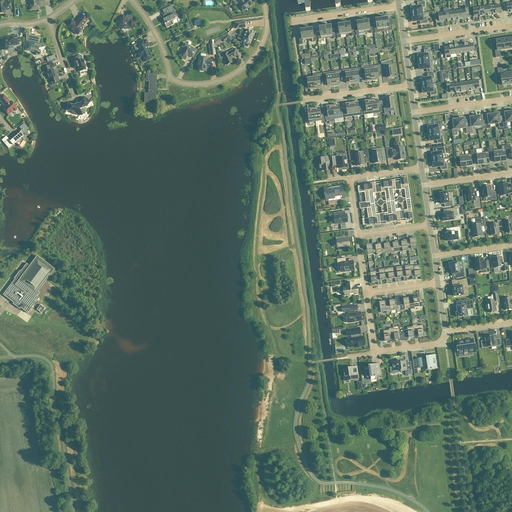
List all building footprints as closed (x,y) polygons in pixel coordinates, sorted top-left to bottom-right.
[(28,0),(30,10),(36,10),(36,7),(45,6),(44,1),(48,0),(28,0)] [(246,9),(252,5),(248,0),(244,0),(235,0),(239,4),(238,5),(240,8),(240,9),(241,11),(242,11),(243,12),(243,11),(244,11),(246,10),(246,9)] [(6,10),(11,10),(10,2),(4,3),(4,1),(0,1),(0,13),(5,13),(5,9),(6,9),(6,10)] [(412,15),(423,13),(423,8),(425,8),(424,2),(417,3),(418,6),(411,7),(411,8),(410,8),(410,12),(411,12),(412,15)] [(171,6),(166,8),(169,13),(163,15),(162,17),(163,19),(162,20),(166,28),(173,25),(171,21),(174,19),(175,17),(174,17),(176,16),(171,6)] [(465,10),(460,11),(461,19),(466,18),(466,17),(469,17),(469,16),(468,7),(465,7),(465,10)] [(439,22),(445,21),(444,13),(438,14),(438,9),(434,9),(435,17),(438,17),(439,22)] [(413,21),(413,22),(420,21),(420,25),(427,24),(427,18),(424,18),(423,13),(412,15),(412,17),(411,17),(412,21),(413,21)] [(77,35),(79,34),(80,34),(81,34),(82,33),(82,32),(82,31),(81,30),(82,29),(81,28),(87,20),(81,16),(75,24),(72,21),(67,27),(77,35)] [(129,30),(130,29),(135,25),(127,16),(125,18),(123,16),(116,22),(122,29),(124,27),(126,29),(127,30),(128,30),(129,30)] [(387,17),(381,18),(383,29),(383,32),(392,31),(392,25),(389,25),(387,17)] [(383,29),(381,18),(376,19),(377,27),(374,27),(375,33),(383,32),(383,29)] [(369,20),(363,21),(364,33),(365,33),(364,32),(370,31),(370,34),(374,33),(373,28),(370,28),(369,20)] [(359,34),(364,33),(363,21),(357,22),(358,30),(355,30),(356,36),(359,36),(359,34)] [(345,35),(344,23),(338,24),(339,32),(336,33),(337,39),(340,38),(340,35),(345,35)] [(344,23),(345,35),(351,34),(352,37),(355,36),(354,30),(351,31),(350,23),(344,23)] [(325,26),(327,38),(333,38),(333,39),(336,39),(335,33),(332,33),(331,25),(325,26)] [(323,39),(327,38),(325,26),(319,27),(320,35),(317,35),(318,42),(324,41),(323,39)] [(306,29),(308,40),(311,39),(312,42),(317,41),(316,35),(313,36),(312,28),(306,29)] [(308,40),(306,29),(300,30),(302,39),(299,39),(299,45),(303,45),(302,41),(308,40)] [(254,33),(247,30),(242,42),(244,43),(243,46),(247,47),(248,44),(249,45),(254,33)] [(40,55),(45,47),(43,46),(42,46),(41,45),(39,44),(38,44),(39,40),(38,39),(37,39),(34,38),(34,37),(33,37),(32,36),(30,36),(29,36),(26,36),(26,49),(27,49),(27,51),(28,51),(30,51),(31,51),(32,52),(33,52),(34,52),(36,53),(35,54),(36,54),(36,55),(37,56),(38,56),(39,55),(40,55)] [(1,39),(3,47),(4,47),(3,48),(3,50),(4,50),(7,50),(8,49),(7,46),(14,45),(15,46),(19,45),(18,40),(18,41),(15,42),(15,41),(14,41),(13,37),(1,39)] [(500,50),(511,49),(511,48),(511,37),(496,40),(497,51),(495,51),(496,58),(501,57),(500,50)] [(136,51),(139,58),(142,56),(145,62),(152,59),(146,47),(148,46),(146,40),(144,42),(143,41),(136,44),(139,50),(136,51)] [(197,51),(184,43),(182,47),(184,48),(179,56),(182,57),(182,58),(182,59),(184,60),(185,60),(188,55),(190,57),(192,58),(197,51)] [(462,45),(458,46),(458,45),(454,45),(455,46),(456,54),(463,53),(462,45)] [(238,54),(235,49),(228,53),(228,52),(224,54),(223,52),(219,54),(218,55),(221,60),(221,59),(222,58),(226,65),(233,62),(231,58),(238,54)] [(424,54),(418,55),(418,56),(417,56),(417,60),(418,60),(419,62),(432,61),(430,50),(424,50),(424,54)] [(81,56),(71,59),(74,69),(77,68),(79,72),(86,70),(84,66),(85,66),(83,60),(82,60),(81,56)] [(199,71),(200,71),(201,72),(202,72),(203,72),(204,71),(206,72),(206,67),(211,68),(213,60),(208,59),(199,57),(197,66),(198,66),(197,70),(199,71)] [(432,61),(419,62),(419,65),(418,65),(419,69),(420,69),(420,70),(426,69),(427,72),(433,72),(432,61)] [(386,71),(387,78),(389,78),(389,79),(395,78),(394,74),(393,74),(392,64),(385,65),(385,63),(381,64),(382,71),(386,71)] [(59,76),(57,77),(55,70),(53,71),(51,65),(55,64),(54,64),(43,68),(45,73),(47,72),(50,83),(51,83),(52,85),(53,85),(55,84),(55,83),(61,81),(59,76)] [(370,67),(372,81),(376,80),(376,79),(378,79),(377,72),(381,72),(380,65),(370,67)] [(368,82),(372,81),(370,67),(364,68),(364,66),(361,66),(362,74),(365,74),(366,81),(368,81),(368,82)] [(351,69),(353,84),(357,83),(357,82),(359,82),(358,75),(361,74),(360,68),(351,69)] [(502,68),(497,69),(498,76),(501,75),(502,86),(511,84),(511,73),(503,75),(502,68)] [(349,84),(353,84),(351,69),(351,72),(349,73),(348,70),(342,71),(343,77),(346,77),(347,84),(349,83),(349,84)] [(338,85),(340,85),(339,78),(342,77),(341,71),(332,72),(334,86),(338,86),(338,85)] [(330,87),(334,86),(332,72),(323,73),(324,80),(327,79),(328,86),(330,86),(330,87)] [(313,75),(315,89),(319,89),(319,88),(321,87),(320,80),(323,80),(322,73),(313,75)] [(422,86),(432,84),(431,80),(434,79),(433,73),(427,74),(428,78),(421,78),(421,79),(420,79),(421,83),(422,83),(422,86)] [(156,104),(157,75),(146,75),(146,82),(150,82),(149,88),(148,88),(148,91),(149,91),(149,95),(145,95),(145,102),(156,102),(156,104)] [(311,90),(315,89),(313,75),(312,75),(313,78),(306,79),(306,82),(307,82),(308,89),(311,89),(311,90)] [(456,92),(455,84),(449,85),(449,82),(446,82),(447,90),(450,90),(450,93),(456,92)] [(461,92),(464,92),(464,91),(468,91),(467,82),(460,83),(461,92)] [(432,84),(422,86),(422,88),(421,89),(422,93),(423,93),(430,92),(430,96),(436,95),(436,89),(433,89),(432,84)] [(2,109),(8,115),(13,111),(15,112),(16,110),(16,109),(16,108),(11,101),(10,102),(3,95),(0,97),(0,101),(5,107),(2,109)] [(383,106),(384,114),(388,114),(388,112),(394,111),(393,100),(394,100),(393,97),(388,97),(388,98),(386,99),(387,106),(383,106)] [(79,105),(78,105),(77,105),(77,106),(76,106),(67,104),(66,110),(74,112),(75,114),(76,113),(76,115),(77,115),(78,116),(79,116),(84,115),(84,114),(84,112),(85,112),(84,111),(85,110),(85,108),(86,106),(88,106),(87,106),(87,105),(90,102),(85,98),(79,105)] [(375,99),(371,100),(373,114),(382,113),(381,106),(378,107),(377,100),(375,100),(375,99)] [(363,109),(364,115),(373,114),(371,100),(367,100),(367,101),(365,102),(366,109),(363,109)] [(344,112),(345,118),(354,117),(352,102),(348,103),(348,104),(346,104),(347,111),(344,112)] [(356,102),(352,102),(354,117),(363,115),(362,109),(359,110),(358,102),(356,103),(356,102)] [(324,114),(325,121),(334,119),(332,105),(328,106),(329,107),(326,107),(327,114),(324,114)] [(336,105),(332,105),(334,119),(344,118),(343,112),(340,112),(339,105),(337,106),(336,105)] [(317,107),(313,108),(315,122),(324,121),(323,115),(320,115),(320,108),(317,108),(317,107)] [(305,117),(306,124),(312,123),(315,122),(313,108),(309,108),(309,109),(307,110),(308,117),(305,117)] [(506,121),(503,121),(504,127),(507,127),(506,122),(511,121),(510,112),(505,113),(506,121)] [(490,125),(494,124),(493,114),(487,115),(488,121),(487,122),(487,123),(485,123),(486,129),(490,129),(490,125)] [(499,114),(493,114),(494,124),(498,123),(499,128),(504,128),(504,127),(503,121),(500,121),(499,114)] [(481,116),(476,117),(477,126),(482,126),(483,130),(486,129),(485,123),(484,123),(482,122),(481,116)] [(477,126),(476,117),(470,118),(471,126),(468,127),(469,133),(473,133),(472,127),(477,126)] [(460,129),(465,128),(466,134),(469,133),(468,127),(465,127),(464,118),(459,119),(460,129)] [(460,129),(459,119),(453,120),(454,128),(451,128),(452,136),(457,135),(457,132),(460,131),(460,129)] [(429,134),(439,132),(438,127),(441,127),(440,121),(434,122),(434,125),(428,126),(428,127),(427,127),(427,131),(428,131),(429,134)] [(9,149),(13,145),(15,143),(19,146),(18,147),(19,147),(23,140),(28,135),(27,127),(24,123),(19,128),(21,130),(15,136),(15,137),(10,141),(9,140),(7,141),(4,143),(9,149)] [(439,132),(429,134),(429,136),(428,137),(429,141),(430,140),(430,141),(436,140),(437,144),(443,143),(442,137),(440,137),(439,132)] [(502,150),(499,150),(501,162),(506,161),(505,152),(508,152),(507,146),(501,146),(502,150)] [(395,150),(390,151),(391,159),(395,158),(394,158),(396,157),(397,161),(404,160),(404,157),(405,157),(405,153),(404,153),(403,147),(395,148),(395,150)] [(374,163),(374,164),(382,163),(381,157),(385,156),(384,148),(378,149),(379,151),(372,152),(373,160),(372,160),(373,163),(374,163)] [(432,160),(443,159),(442,154),(445,154),(444,148),(438,148),(438,152),(431,153),(431,154),(431,158),(432,158),(432,160)] [(487,152),(482,153),(484,164),(489,163),(488,155),(491,154),(490,148),(487,148),(487,152)] [(495,163),(501,162),(499,150),(493,151),(493,148),(490,148),(491,154),(494,154),(495,163)] [(355,153),(352,154),(353,160),(355,159),(356,166),(364,165),(363,158),(367,158),(366,150),(362,150),(362,152),(355,153)] [(470,151),(470,155),(465,155),(467,167),(472,166),(471,157),(474,157),(473,150),(470,151)] [(476,150),(473,150),(474,157),(477,156),(478,165),(484,164),(482,153),(477,154),(476,150)] [(337,156),(331,157),(332,157),(333,166),(333,167),(339,166),(339,168),(339,169),(348,168),(348,167),(347,167),(346,158),(345,152),(336,154),(337,156)] [(461,167),(467,167),(465,155),(460,156),(459,152),(456,153),(457,159),(460,159),(461,167)] [(326,165),(329,165),(328,157),(324,158),(318,159),(319,166),(318,166),(318,172),(326,171),(326,165)] [(443,159),(432,160),(433,163),(432,163),(432,167),(433,167),(433,168),(440,167),(441,170),(447,170),(446,163),(443,164),(443,159)] [(406,200),(410,199),(407,179),(405,179),(404,179),(400,179),(401,187),(398,187),(398,190),(404,189),(406,199),(406,200)] [(387,182),(390,202),(394,201),(394,200),(393,191),(398,190),(398,187),(395,188),(394,180),(390,181),(390,182),(387,182)] [(386,201),(386,202),(390,202),(387,182),(385,182),(385,181),(380,182),(381,190),(378,190),(379,193),(384,192),(386,201)] [(370,205),(374,204),(374,203),(373,194),(379,193),(378,190),(376,190),(374,183),(370,183),(370,184),(367,185),(370,205)] [(365,184),(360,185),(360,186),(358,187),(358,193),(364,192),(366,203),(364,203),(365,206),(370,205),(367,185),(365,185),(365,184)] [(511,185),(507,187),(507,184),(499,185),(499,186),(498,186),(499,190),(500,189),(501,196),(508,195),(508,193),(511,193),(511,192),(511,185)] [(490,186),(488,186),(487,186),(487,185),(483,186),(483,187),(482,187),(484,198),(489,198),(489,201),(496,200),(495,192),(491,193),(490,186)] [(344,198),(343,191),(342,187),(342,186),(338,186),(322,189),(324,189),(326,201),(328,200),(329,206),(324,206),(341,204),(340,198),(342,198),(344,198)] [(475,199),(474,188),(465,189),(467,202),(473,201),(474,209),(480,208),(479,198),(475,199)] [(441,193),(440,193),(440,197),(440,201),(441,201),(441,204),(444,204),(445,208),(453,206),(452,198),(448,198),(447,192),(444,192),(444,191),(440,192),(441,193)] [(410,199),(406,200),(406,201),(407,210),(401,211),(402,214),(405,213),(406,221),(410,220),(410,219),(413,219),(410,199)] [(402,214),(401,211),(396,212),(394,202),(394,201),(390,202),(393,222),(395,221),(396,222),(400,222),(399,214),(402,214)] [(386,202),(386,204),(387,213),(382,214),(382,217),(385,216),(386,224),(391,223),(390,222),(393,222),(390,202),(386,202)] [(376,214),(375,205),(374,204),(370,205),(373,225),(376,224),(376,225),(380,225),(379,217),(382,217),(382,214),(376,214)] [(370,205),(365,206),(365,208),(366,208),(368,218),(362,219),(363,226),(366,225),(366,227),(371,226),(371,225),(373,225),(370,205)] [(442,217),(443,221),(454,220),(453,217),(455,217),(454,216),(457,215),(456,208),(447,210),(447,212),(447,213),(443,214),(443,217),(442,217)] [(341,212),(333,213),(333,216),(334,216),(335,225),(340,224),(341,230),(346,229),(345,223),(347,223),(346,214),(345,214),(342,215),(341,212)] [(473,233),(473,238),(482,237),(480,225),(484,225),(483,218),(479,218),(479,219),(474,220),(475,224),(472,225),(472,229),(471,229),(471,233),(473,233)] [(490,225),(491,235),(499,234),(498,228),(499,227),(499,228),(502,227),(501,221),(497,221),(497,224),(496,224),(495,223),(491,223),(491,225),(490,225)] [(447,239),(447,242),(453,241),(457,241),(457,240),(458,240),(458,235),(460,235),(459,227),(451,229),(452,232),(451,232),(451,233),(445,234),(445,239),(447,239)] [(344,247),(351,246),(349,238),(344,239),(344,235),(335,236),(336,240),(335,240),(337,248),(338,248),(338,251),(344,250),(344,247)] [(417,248),(415,237),(409,238),(410,241),(407,242),(408,247),(410,246),(411,249),(417,248)] [(407,242),(407,240),(401,241),(401,244),(398,244),(399,248),(402,248),(402,252),(408,251),(408,247),(407,242)] [(392,245),(390,245),(390,248),(391,253),(394,252),(394,253),(400,252),(399,248),(398,244),(398,241),(392,242),(392,245)] [(384,246),(381,247),(382,250),(382,254),(385,253),(385,254),(391,253),(390,248),(390,245),(389,243),(383,243),(384,246)] [(382,254),(382,250),(381,247),(381,244),(375,245),(375,248),(372,248),(373,253),(376,253),(376,255),(382,255),(382,254)] [(29,266),(26,263),(20,272),(19,271),(14,278),(14,279),(4,292),(13,299),(11,301),(13,303),(12,304),(19,309),(20,308),(27,313),(39,298),(37,296),(39,293),(37,292),(54,269),(37,256),(29,266)] [(501,256),(492,258),(494,269),(494,273),(500,272),(503,272),(508,271),(506,264),(502,264),(501,256)] [(354,270),(353,263),(353,262),(346,263),(345,258),(337,260),(337,264),(340,264),(341,272),(345,271),(345,272),(349,272),(349,271),(354,270)] [(483,259),(475,260),(476,266),(475,267),(475,270),(476,270),(476,271),(484,270),(484,269),(486,269),(486,273),(490,273),(489,266),(486,266),(485,262),(483,262),(483,259)] [(458,262),(449,264),(450,268),(451,268),(452,274),(456,274),(456,278),(465,277),(463,269),(459,270),(458,262)] [(405,271),(402,271),(403,274),(405,274),(406,277),(412,276),(412,275),(411,268),(410,265),(404,266),(405,271)] [(414,274),(415,277),(421,276),(419,265),(413,266),(413,267),(411,268),(412,275),(414,274)] [(403,277),(403,274),(402,271),(402,266),(396,267),(396,271),(393,272),(394,276),(397,275),(397,278),(403,277)] [(387,269),(384,270),(385,277),(388,276),(388,279),(389,279),(394,278),(394,276),(393,272),(393,268),(387,268),(387,269)] [(386,279),(385,277),(384,270),(384,269),(378,270),(379,273),(376,273),(377,278),(379,278),(380,281),(386,280),(386,279)] [(454,296),(459,296),(460,296),(460,297),(465,296),(464,291),(463,291),(462,289),(466,288),(465,280),(455,282),(455,287),(453,287),(454,291),(453,291),(452,292),(453,296),(454,296)] [(345,296),(357,294),(356,286),(354,287),(353,283),(346,284),(347,288),(344,288),(345,296)] [(497,295),(491,295),(492,299),(490,299),(491,301),(487,301),(487,306),(486,306),(486,310),(488,310),(488,313),(490,312),(490,313),(494,313),(494,312),(496,312),(495,304),(495,302),(498,301),(497,295)] [(413,300),(411,300),(409,301),(409,298),(408,298),(410,310),(415,309),(414,308),(420,307),(419,301),(421,301),(421,296),(413,297),(413,300)] [(403,302),(399,302),(401,312),(400,306),(404,305),(404,309),(410,309),(410,310),(408,298),(403,299),(403,302)] [(511,298),(503,299),(502,300),(503,303),(504,303),(505,310),(511,309),(511,307),(511,306),(511,299),(511,300),(511,298)] [(396,313),(401,312),(399,302),(395,303),(395,300),(389,301),(391,313),(391,311),(396,311),(396,313)] [(389,304),(387,304),(385,304),(385,301),(377,302),(378,307),(380,307),(380,313),(386,312),(386,313),(391,313),(389,301),(389,304)] [(456,313),(457,317),(458,317),(458,318),(463,317),(464,317),(464,316),(468,316),(467,309),(469,309),(468,305),(473,305),(472,301),(462,302),(463,306),(457,307),(458,313),(456,313)] [(40,305),(36,310),(41,314),(45,309),(40,305)] [(354,306),(342,308),(343,312),(348,312),(348,315),(347,315),(348,323),(361,321),(360,313),(355,314),(354,311),(354,306)] [(407,330),(403,330),(404,336),(408,335),(408,338),(414,337),(412,325),(412,327),(407,327),(407,330)] [(417,325),(412,325),(414,337),(414,335),(416,334),(418,334),(418,337),(426,336),(425,331),(424,331),(423,325),(417,326),(417,325)] [(359,328),(356,329),(347,330),(348,336),(351,336),(351,339),(348,339),(349,347),(355,347),(355,348),(362,347),(362,346),(365,345),(363,337),(358,338),(358,335),(360,334),(359,328)] [(382,337),(383,342),(391,341),(390,338),(392,338),(394,337),(394,340),(395,340),(393,328),(388,329),(389,330),(383,331),(384,337),(382,337)] [(400,336),(404,336),(403,330),(403,332),(399,333),(399,329),(393,329),(393,328),(395,340),(400,339),(400,336)] [(495,336),(484,338),(485,341),(481,341),(481,345),(485,345),(486,347),(489,346),(490,346),(491,348),(501,346),(500,339),(496,339),(495,336)] [(457,351),(457,352),(458,354),(459,354),(464,353),(464,356),(469,356),(468,353),(472,352),(476,352),(475,344),(474,344),(473,340),(469,341),(465,341),(465,342),(464,342),(463,342),(462,342),(462,341),(458,341),(458,347),(457,347),(457,351)] [(429,370),(438,368),(436,368),(434,356),(437,356),(437,355),(427,357),(427,359),(421,360),(421,359),(417,359),(418,368),(422,367),(428,366),(429,370)] [(411,367),(406,368),(405,361),(398,362),(397,361),(392,362),(392,367),(390,368),(392,368),(393,371),(400,370),(401,372),(405,371),(406,376),(412,375),(412,374),(412,375),(411,367)] [(379,364),(372,365),(368,365),(368,367),(364,368),(365,379),(366,381),(370,380),(371,381),(376,380),(376,377),(381,376),(379,364)] [(358,375),(357,369),(356,367),(348,368),(348,369),(343,370),(344,381),(350,380),(350,376),(358,375)]
